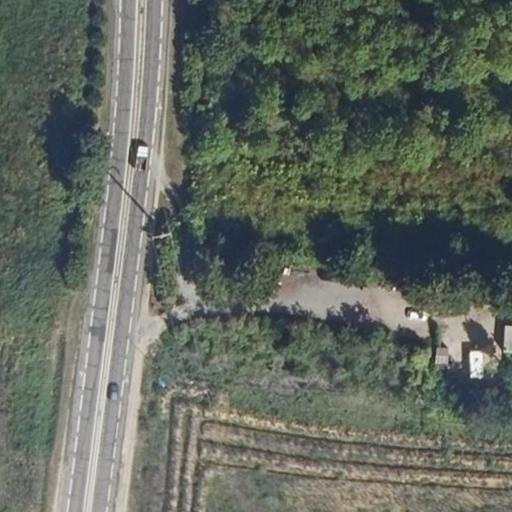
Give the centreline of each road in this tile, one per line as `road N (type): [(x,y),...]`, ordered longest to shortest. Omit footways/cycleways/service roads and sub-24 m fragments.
road 1 (secondary): [(129,0),(116,192),(75,511)]
road 2 (secondary): [(99,511),(155,0)]
road 3 (unknown): [(210,316),(417,326)]
road 4 (unknown): [(140,179),(173,209),(183,272),(210,316)]
